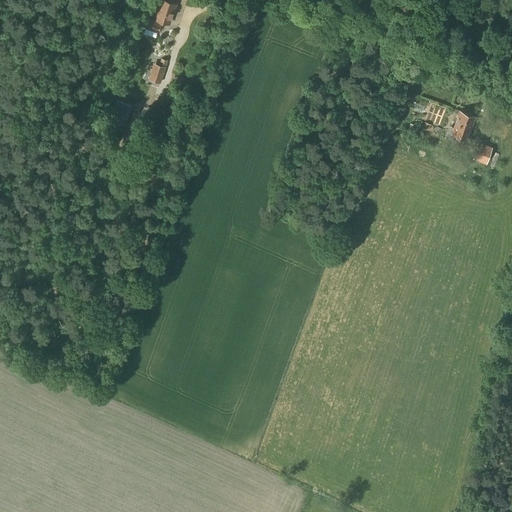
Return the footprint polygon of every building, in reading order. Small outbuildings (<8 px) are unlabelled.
[(170,23),(176,4),(162,0),(160,0),(155,19),(170,23)] [(157,32),(160,22),(147,18),(144,28),(157,32)] [(171,44),(172,38),(163,35),(162,42),(171,44)] [(408,75),(414,57),(401,53),(395,71),(408,75)] [(159,83),(165,67),(153,63),(148,79),(159,83)] [(511,102),(511,92),(505,91),(503,100),(511,102)] [(123,125),(131,106),(115,100),(108,120),(123,125)] [(467,139),(475,116),(460,111),(452,133),(467,139)] [(428,130),(431,125),(424,122),(422,128),(428,130)] [(484,163),(490,147),(479,143),(473,159),(484,163)]
